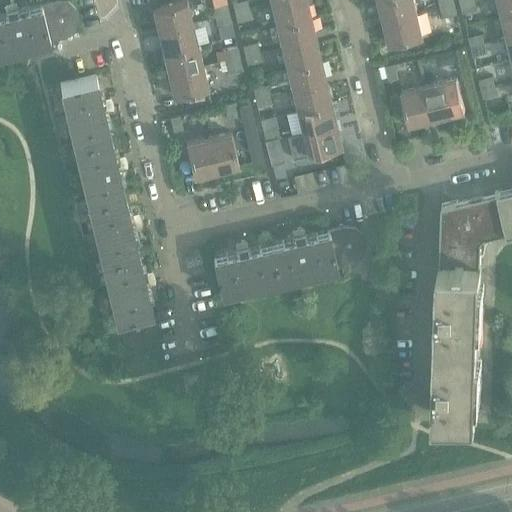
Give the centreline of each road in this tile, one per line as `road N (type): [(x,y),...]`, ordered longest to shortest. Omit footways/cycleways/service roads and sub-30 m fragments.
road 1 (residential): [(165,234),(145,119),(121,28),(105,0)]
road 2 (residential): [(165,234),(391,179)]
road 3 (residential): [(421,360),(432,173)]
road 4 (residential): [(391,179),(346,0)]
